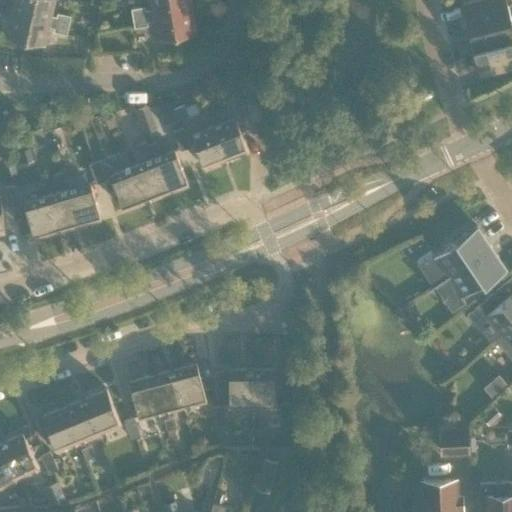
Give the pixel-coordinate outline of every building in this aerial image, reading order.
[(12,0),(10,11),(69,24),(71,14),(57,11),(56,15),(51,13),(53,0),(12,0)] [(131,7),(132,17),(191,7),(189,0),(149,0),(151,8),(145,8),(144,5),(131,7)] [(507,4),(506,0),(473,0),(463,3),(467,15),(465,15),(472,39),(511,28),(511,18),(508,4),(507,4)] [(191,7),(132,17),(134,26),(148,24),(147,20),(153,19),(156,38),(195,31),(191,7)] [(69,24),(10,11),(5,35),(44,43),(48,25),(54,26),(53,30),(66,33),(69,24)] [(511,28),(472,39),(478,63),(479,63),(482,75),(511,66),(511,28)] [(236,107),(240,116),(250,112),(246,103),(236,107)] [(136,108),(145,131),(157,127),(148,104),(136,108)] [(184,104),(174,108),(178,119),(189,115),(184,104)] [(235,115),(213,124),(227,159),(248,150),(235,115)] [(205,167),(227,159),(213,124),(191,132),(205,167)] [(173,129),(177,139),(187,135),(183,126),(173,129)] [(177,139),(180,148),(190,145),(187,135),(177,139)] [(136,143),(140,152),(149,149),(146,139),(136,143)] [(31,146),(18,150),(21,161),(35,157),(31,146)] [(174,148),(153,156),(166,191),(188,183),(174,148)] [(145,200),(166,191),(153,156),(131,164),(145,200)] [(89,163),(92,172),(102,168),(98,159),(89,163)] [(145,200),(131,164),(110,173),(123,208),(145,200)] [(102,168),(92,172),(96,182),(106,178),(102,168)] [(53,173),(55,183),(65,180),(63,170),(53,173)] [(90,181),(68,187),(78,224),(101,217),(90,181)] [(5,185),(6,195),(17,194),(16,184),(5,185)] [(56,230),(78,224),(68,187),(46,194),(56,230)] [(6,195),(7,205),(18,204),(17,194),(6,195)] [(56,230),(46,194),(23,200),(34,236),(56,230)] [(435,253),(432,249),(418,259),(434,284),(435,283),(492,245),(478,224),(435,253)] [(435,283),(452,308),(466,298),(463,294),(506,265),(492,245),(435,283)] [(511,275),(467,313),(491,341),(495,338),(494,337),(502,331),(511,322),(511,275)] [(511,322),(502,331),(494,337),(495,338),(511,358),(511,322)] [(196,362),(173,368),(183,404),(206,398),(196,362)] [(252,406),(251,367),(228,368),(229,406),(252,406)] [(275,367),(251,367),(252,406),(275,405),(275,367)] [(173,368),(152,374),(161,410),(183,404),(173,368)] [(161,410),(152,374),(129,380),(139,416),(161,410)] [(106,388),(85,397),(99,432),(121,423),(106,388)] [(85,397),(64,405),(78,440),(99,432),(85,397)] [(280,402),(280,412),(291,412),(291,401),(280,402)] [(213,404),(214,414),(224,413),(223,403),(213,404)] [(78,440),(64,405),(42,414),(56,449),(78,440)] [(224,413),(214,414),(216,425),(226,423),(224,413)] [(124,418),(127,428),(137,424),(134,415),(124,418)] [(163,418),(166,428),(176,425),(174,415),(163,418)] [(280,415),(280,427),(290,427),(290,415),(280,415)] [(140,434),(137,424),(127,428),(130,438),(140,434)] [(440,454),(469,453),(468,425),(439,426),(440,454)] [(39,466),(22,432),(1,442),(18,476),(39,466)] [(0,484),(18,476),(1,442),(0,442),(0,484)] [(81,448),(85,457),(95,453),(91,444),(81,448)] [(39,453),(44,463),(53,458),(49,449),(39,453)] [(255,488),(268,492),(277,461),(264,457),(255,488)] [(53,458),(44,463),(48,472),(58,468),(53,458)] [(463,507),(462,495),(456,496),(455,478),(424,480),(425,498),(423,500),(423,510),(426,511),(425,511),(456,511),(456,507),(463,507)] [(50,502),(64,496),(57,480),(43,486),(50,502)] [(511,511),(511,480),(479,482),(480,504),(488,504),(488,511),(511,511)] [(165,511),(175,511),(178,511),(175,499),(162,503),(165,511)] [(219,511),(222,503),(213,501),(209,511),(219,511)] [(219,511),(229,511),(232,506),(222,503),(219,511)]
